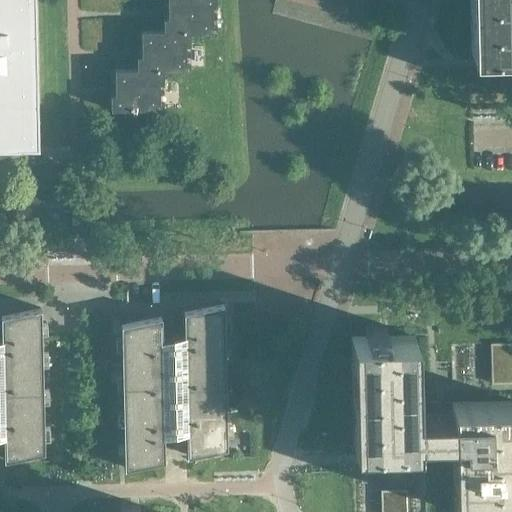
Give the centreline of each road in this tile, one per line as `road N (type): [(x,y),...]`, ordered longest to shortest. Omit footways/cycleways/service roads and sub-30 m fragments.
road 1 (unclassified): [(0,273),(341,265)]
road 2 (residential): [(341,265),(419,0)]
road 3 (residential): [(273,485),(341,265)]
road 4 (residential): [(59,490),(273,485)]
road 5 (unclassified): [(341,265),(511,261)]
road 6 (residential): [(73,0),(78,165)]
